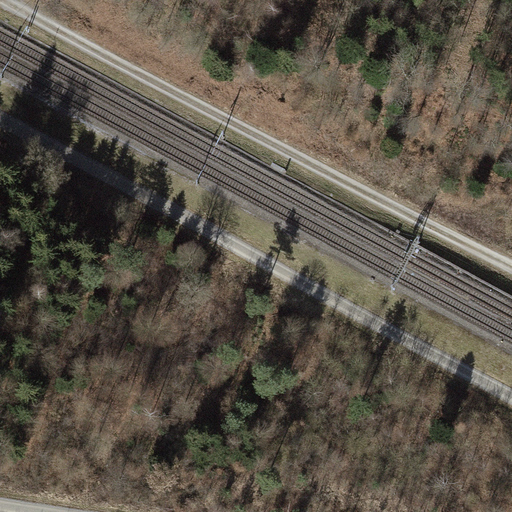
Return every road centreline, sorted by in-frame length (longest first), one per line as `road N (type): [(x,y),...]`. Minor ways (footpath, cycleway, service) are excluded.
road 1 (track): [(0,122),(511,397)]
road 2 (track): [(511,266),(4,0)]
